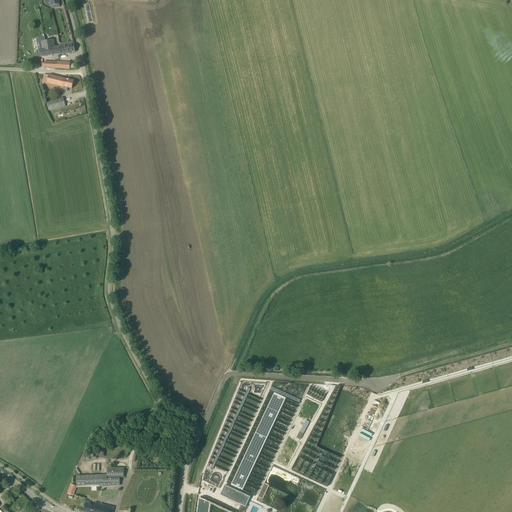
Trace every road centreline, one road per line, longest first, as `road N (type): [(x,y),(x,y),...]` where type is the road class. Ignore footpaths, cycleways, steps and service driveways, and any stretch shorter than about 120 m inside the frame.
road 1 (unclassified): [(179,511),(197,432),(156,398),(111,305),(112,226),(83,72)]
road 2 (track): [(197,432),(230,373),(373,380),(511,344)]
